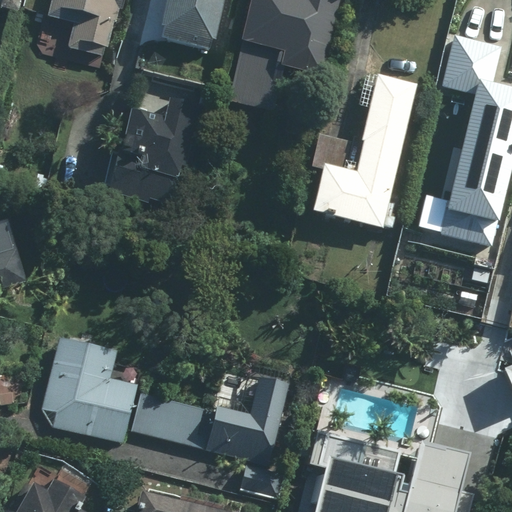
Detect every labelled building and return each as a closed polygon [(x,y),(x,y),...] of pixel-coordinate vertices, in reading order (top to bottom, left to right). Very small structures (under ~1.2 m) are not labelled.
[(50,0),(46,18),(72,24),(65,51),(103,60),(117,0),(50,0)] [(166,0),(158,40),(210,51),(221,0),(166,0)] [(337,0),(250,0),(241,47),(281,55),(278,71),(322,79),(337,0)] [(492,247),(511,162),(511,90),(488,85),(497,49),(457,39),(446,87),(469,93),(436,233),(492,247)] [(352,178),(319,171),(309,217),(382,233),(414,88),(374,79),(352,178)] [(198,113),(165,107),(161,127),(126,120),(118,158),(113,157),(104,200),(143,208),(144,202),(183,210),(199,135),(194,134),(198,113)] [(4,226),(0,226),(0,292),(24,285),(4,226)] [(119,449),(133,392),(106,385),(113,359),(58,346),(37,428),(119,449)] [(256,383),(247,420),(144,394),(135,430),(267,463),(285,390),(256,383)] [(327,460),(314,510),(321,511),(471,511),(478,489),(456,483),(464,449),(425,439),(410,496),(391,491),(396,472),(390,470),(395,451),(320,432),(313,457),(327,460)] [(71,511),(77,502),(48,486),(42,497),(27,489),(14,511),(71,511)] [(131,511),(198,511),(135,497),(131,511)]
